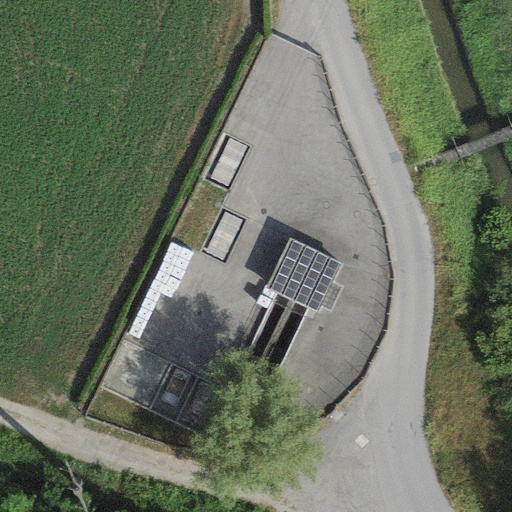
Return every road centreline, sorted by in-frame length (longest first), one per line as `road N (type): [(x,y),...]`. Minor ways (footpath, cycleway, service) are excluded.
road 1 (track): [(334,511),(405,311),(402,236),(311,0)]
road 2 (track): [(271,511),(0,432)]
